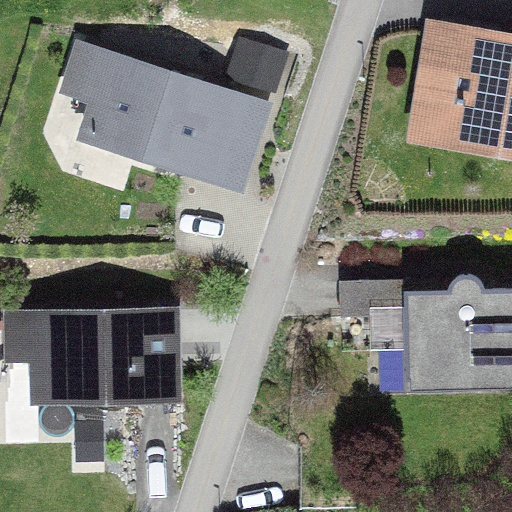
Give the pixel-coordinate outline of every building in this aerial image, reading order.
[(449,137),(511,147),(511,33),(436,22),(425,89),(456,94),(449,137)] [(229,71),(273,86),(286,48),(241,34),(229,71)] [(112,51),(86,131),(207,170),(223,120),(261,132),(271,102),(112,51)] [(511,373),(511,284),(485,285),(483,278),(478,272),(471,271),(466,272),(462,273),(458,276),(456,281),(456,286),(408,286),(408,274),(342,275),(343,306),(372,306),(373,340),(410,340),(411,374),(511,373)] [(176,391),(174,309),(38,312),(40,393),(176,391)] [(361,442),(301,442),(301,504),(361,504),(361,442)]
